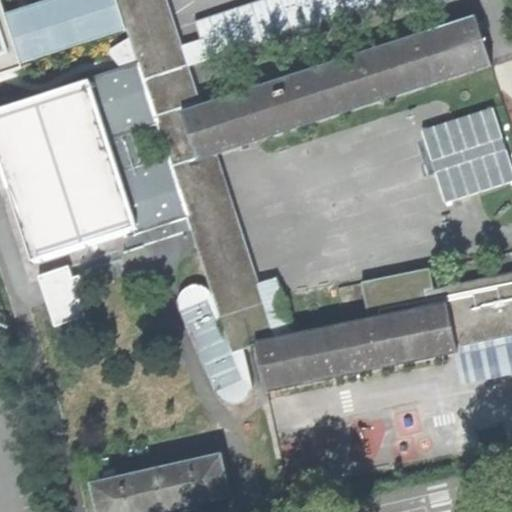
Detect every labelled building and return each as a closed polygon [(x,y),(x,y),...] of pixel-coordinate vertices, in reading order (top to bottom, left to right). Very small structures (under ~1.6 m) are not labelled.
[(190,217),(234,354),(277,340),(217,153),(492,63),(477,20),(203,110),(167,0),(120,0),(141,64),(88,80),(89,84),(0,112),(0,148),(36,262),(136,230),(138,234),(190,217)] [(447,204),(511,184),(511,156),(497,107),(424,129),(447,204)] [(431,269),(424,270),(429,294),(436,292),(431,269)] [(372,324),(259,348),(268,390),(367,370),(458,351),(457,345),(511,334),(511,276),(436,292),(429,294),(424,270),(370,282),(374,302),(367,304),(372,324)] [(363,284),(367,304),(374,302),(370,282),(363,284)] [(37,295),(44,323),(78,314),(71,286),(37,295)] [(221,458),(95,486),(100,511),(160,511),(162,511),(229,496),(221,458)]
